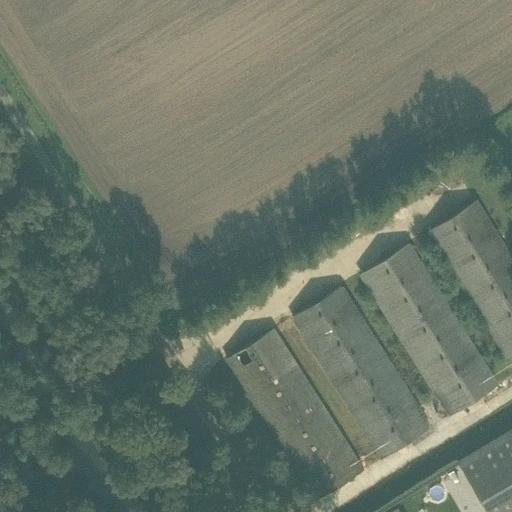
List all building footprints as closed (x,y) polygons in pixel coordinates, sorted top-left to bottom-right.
[(427,230),(511,364),(511,259),(475,200),(427,230)] [(407,243),(360,273),(449,415),(497,385),(407,243)] [(382,458),(429,428),(340,286),(292,316),(382,458)] [(315,500),(362,470),(273,328),(226,358),(315,500)] [(511,511),(511,426),(458,459),(489,511),(511,511)]
